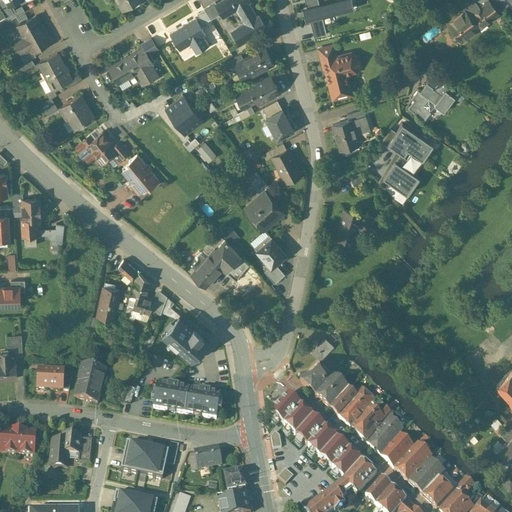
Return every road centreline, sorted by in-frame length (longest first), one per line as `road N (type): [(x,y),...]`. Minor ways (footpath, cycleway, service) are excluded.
road 1 (residential): [(280,0),(316,172),(296,297),(270,359)]
road 2 (secondary): [(0,131),(229,325),(243,366)]
road 3 (residential): [(429,511),(270,359)]
road 4 (residential): [(109,420),(208,436),(252,432)]
